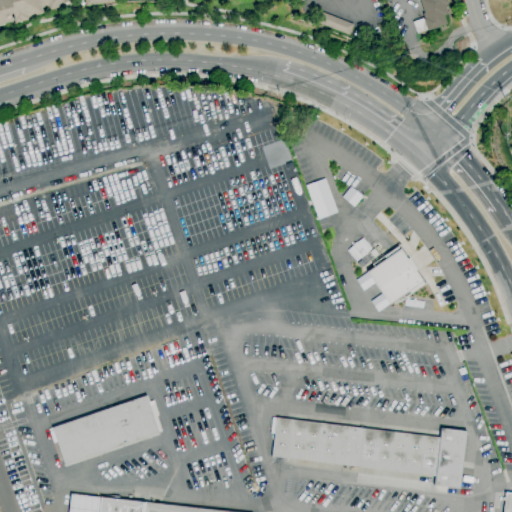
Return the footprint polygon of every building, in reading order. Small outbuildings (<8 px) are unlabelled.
[(70,0),(71,3),(66,4),(67,5),(48,10),(47,6),(41,8),(42,13),(27,17),(28,19),(25,20),(26,21),(22,22),(22,21),(21,21),(22,22),(19,23),(18,22),(16,22),(17,24),(14,24),(14,21),(12,14),(10,14),(12,21),(3,23),(3,24),(0,24),(0,0),(70,0)] [(417,34),(412,22),(424,18),(423,13),(424,13),(419,0),(446,0),(447,3),(443,4),(447,14),(443,15),(446,24),(427,31),(427,30),(417,34)] [(349,35),(316,22),(320,11),(353,25),(349,35)] [(389,305),(366,272),(387,258),(384,255),(396,247),(398,250),(400,249),(422,282),(424,285),(408,295),(409,296),(406,298),(403,295),(389,305)] [(64,465),(56,442),(54,443),(49,429),(146,396),(149,402),(154,400),(159,415),(153,417),(159,432),(64,465)] [(466,431),(459,489),(434,486),(435,476),(272,457),(276,418),(439,437),(440,428),(466,431)] [(502,511),(503,509),(502,509),(504,493),(505,493),(505,492),(511,492),(511,511),(502,511)] [(68,511),(71,494),(78,495),(101,498),(101,497),(227,511),(68,511)]
